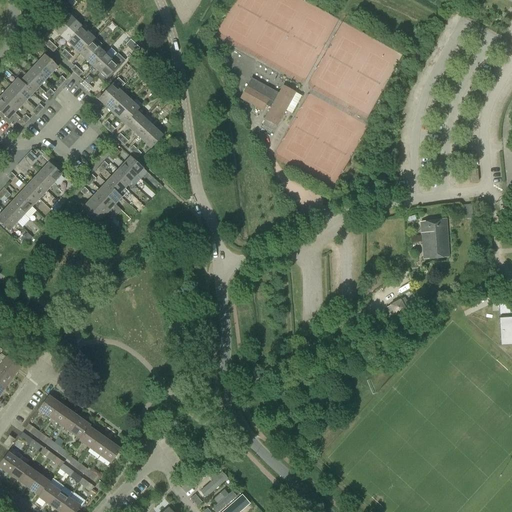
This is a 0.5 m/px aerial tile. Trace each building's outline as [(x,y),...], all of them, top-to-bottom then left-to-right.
[(53,31),(60,38),(76,21),(68,14),(65,18),(58,25),(53,31)] [(67,44),(82,27),(76,21),(60,38),(67,44)] [(82,27),(67,44),(71,47),(73,49),(88,33),(82,27)] [(88,33),(73,49),(80,56),(92,42),(95,39),(88,33)] [(125,45),(135,54),(140,49),(130,40),(125,45)] [(87,62),(99,48),(92,42),(80,56),(87,62)] [(93,68),(106,54),(99,48),(87,62),(93,68)] [(65,59),(69,54),(67,52),(64,50),(60,54),(65,59)] [(99,73),(116,55),(115,55),(111,59),(106,54),(93,68),(99,73)] [(44,55),(38,62),(51,75),(58,68),(44,55)] [(116,56),(116,55),(99,73),(106,79),(118,66),(118,65),(122,61),(116,56)] [(32,68),(45,81),(51,75),(38,62),(32,68)] [(71,70),(75,74),(79,70),(75,66),(71,70)] [(26,75),(39,87),(45,81),(32,68),(26,75)] [(83,74),(79,70),(75,74),(79,78),(83,74)] [(19,81),(33,94),(39,87),(26,75),(20,81),(19,81)] [(62,77),(58,81),(62,85),(66,81),(62,77)] [(11,86),(27,101),(33,94),(19,81),(20,81),(17,78),(11,86)] [(105,107),(120,91),(119,90),(124,85),(117,79),(98,100),(105,107)] [(250,80),(246,86),(269,99),(268,100),(273,103),(278,95),(250,80)] [(58,89),(62,85),(58,81),(54,85),(58,89)] [(81,85),(85,89),(89,85),(85,81),(81,85)] [(93,89),(89,85),(85,89),(89,93),(93,89)] [(5,92),(21,107),(27,101),(11,86),(5,92)] [(295,93),(283,86),(278,95),(273,103),(268,100),(269,99),(246,86),(240,99),(262,111),(265,106),(270,108),(264,120),(265,120),(262,125),(273,131),(276,126),(276,127),(295,93)] [(111,113),(126,97),(120,91),(105,107),(111,113)] [(0,96),(0,99),(15,114),(21,107),(5,92),(0,96)] [(118,119),(133,103),(126,97),(111,113),(118,119)] [(0,112),(8,120),(15,114),(0,99),(0,112)] [(133,103),(118,119),(124,125),(137,112),(136,111),(139,108),(133,103)] [(90,114),(94,118),(98,114),(94,110),(90,114)] [(131,131),(143,118),(137,112),(124,125),(131,131)] [(102,118),(98,114),(94,118),(98,122),(102,118)] [(25,116),(21,120),(26,124),(29,119),(25,116)] [(138,137),(150,124),(143,118),(131,131),(138,137)] [(22,128),(26,124),(21,120),(18,124),(22,128)] [(144,143),(156,130),(150,124),(138,137),(144,143)] [(163,136),(156,130),(144,143),(151,149),(163,136)] [(116,138),(120,142),(124,138),(120,134),(116,138)] [(128,142),(124,138),(120,142),(124,146),(128,142)] [(129,150),(133,154),(137,150),(133,146),(129,150)] [(43,154),(39,150),(35,154),(39,158),(43,154)] [(141,154),(137,150),(133,154),(137,158),(141,154)] [(146,173),(130,157),(123,164),(136,176),(140,180),(146,173)] [(104,162),(100,166),(105,170),(108,166),(104,162)] [(49,163),(40,172),(54,184),(62,175),(49,163)] [(117,171),(130,183),(136,176),(123,164),(117,171)] [(101,174),(105,170),(100,166),(96,170),(101,174)] [(111,177),(124,189),(130,183),(117,171),(111,177)] [(33,180),(46,192),(54,184),(40,172),(33,180)] [(124,189),(111,177),(105,183),(119,195),(121,198),(127,192),(124,189)] [(26,187),(39,200),(46,192),(33,180),(26,187)] [(119,195),(105,183),(99,190),(115,205),(121,198),(119,195)] [(18,195),(32,207),(39,200),(26,187),(18,195)] [(88,192),(84,188),(80,192),(85,196),(88,192)] [(93,196),(109,211),(115,205),(99,190),(93,196)] [(11,203),(24,215),(32,207),(18,195),(11,203)] [(87,203),(103,218),(109,211),(93,196),(87,203)] [(77,204),(73,200),(69,204),(73,208),(77,204)] [(4,211),(17,223),(24,215),(11,203),(4,211)] [(97,224),(103,218),(87,203),(81,209),(97,224)] [(472,205),(463,206),(463,219),(472,218),(472,205)] [(0,222),(9,231),(17,223),(4,211),(0,214),(0,222)] [(448,257),(446,219),(420,223),(423,260),(448,257)] [(39,222),(35,226),(40,230),(44,226),(39,222)] [(26,244),(32,238),(27,234),(21,240),(26,244)] [(409,308),(404,298),(396,302),(391,305),(386,308),(391,318),(409,308)] [(500,346),(511,345),(511,317),(501,319),(498,319),(500,346)] [(6,357),(0,365),(0,368),(13,378),(19,369),(20,368),(6,357)] [(13,378),(0,368),(0,384),(5,388),(13,378)] [(38,410),(49,417),(59,403),(49,395),(38,410)] [(59,403),(49,417),(60,425),(70,411),(59,403)] [(70,411),(60,425),(70,432),(80,418),(70,411)] [(70,432),(80,440),(81,440),(90,427),(91,425),(80,418),(70,432)] [(25,429),(32,435),(35,430),(28,425),(25,429)] [(90,449),(100,434),(90,427),(81,440),(80,440),(79,441),(90,449)] [(19,437),(26,443),(30,438),(22,433),(19,437)] [(100,434),(90,449),(100,456),(110,442),(100,434)] [(49,439),(42,435),(39,440),(45,444),(49,439)] [(14,440),(9,436),(3,445),(8,448),(14,440)] [(43,448),(36,442),(33,447),(40,452),(43,448)] [(59,447),(52,442),(49,447),(56,451),(59,447)] [(121,449),(110,442),(100,456),(110,464),(121,449)] [(40,452),(47,457),(50,453),(43,448),(40,452)] [(70,454),(63,449),(59,454),(67,459),(70,454)] [(0,463),(0,468),(9,474),(19,460),(8,452),(0,463)] [(50,460),(57,465),(61,460),(54,455),(50,460)] [(22,456),(19,460),(9,474),(19,482),(29,467),(25,464),(28,461),(22,456)] [(79,464),(73,460),(69,464),(75,469),(79,464)] [(59,469),(66,475),(70,470),(63,465),(59,469)] [(89,471),(81,466),(78,471),(86,476),(89,471)] [(29,467),(19,482),(29,489),(39,474),(29,467)] [(100,479),(89,471),(86,476),(96,484),(98,482),(100,479)] [(70,477),(77,482),(80,477),(73,472),(70,477)] [(200,492),(205,499),(227,480),(222,473),(217,477),(214,474),(209,478),(212,482),(200,492)] [(39,474),(29,489),(39,496),(49,484),(50,482),(39,474)] [(94,487),(88,482),(84,487),(91,492),(91,491),(94,487)] [(49,505),(59,491),(49,484),(39,496),(38,498),(49,505)] [(213,509),(215,511),(224,511),(238,499),(231,492),(228,495),(223,490),(213,499),(218,504),(213,509)] [(59,491),(49,505),(58,511),(60,511),(70,499),(59,491)] [(204,501),(196,494),(192,498),(199,506),(204,501)] [(75,511),(80,506),(70,499),(60,511),(75,511)] [(238,511),(245,507),(238,499),(224,511),(238,511)]
